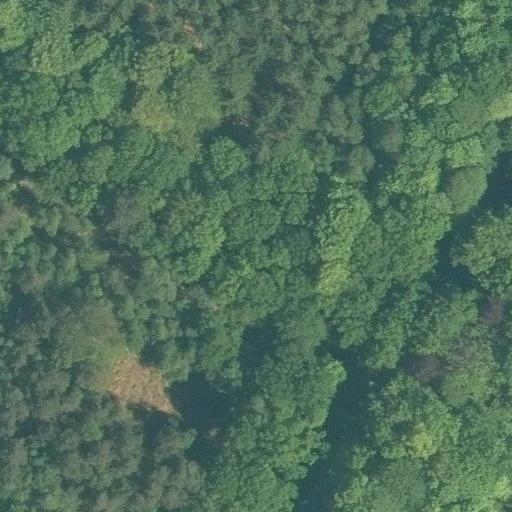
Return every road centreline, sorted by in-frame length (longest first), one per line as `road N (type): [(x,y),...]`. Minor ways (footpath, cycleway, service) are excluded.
road 1 (track): [(511,100),(274,511)]
road 2 (track): [(468,323),(364,511)]
